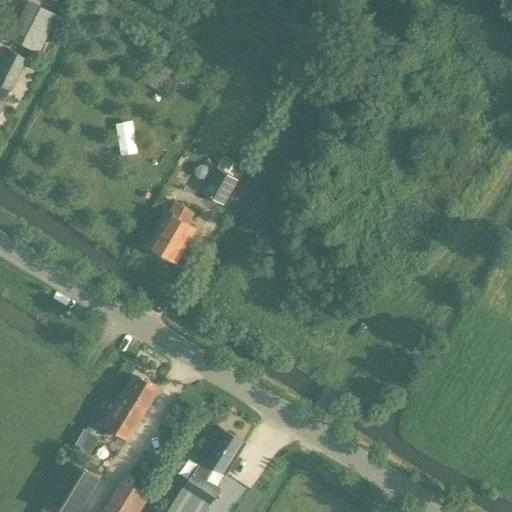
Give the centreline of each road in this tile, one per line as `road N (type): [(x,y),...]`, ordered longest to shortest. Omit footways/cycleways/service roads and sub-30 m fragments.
road 1 (tertiary): [(441,511),(0,240)]
road 2 (track): [(344,370),(246,307),(235,277),(381,0)]
road 3 (track): [(308,430),(371,325),(471,233),(511,166)]
